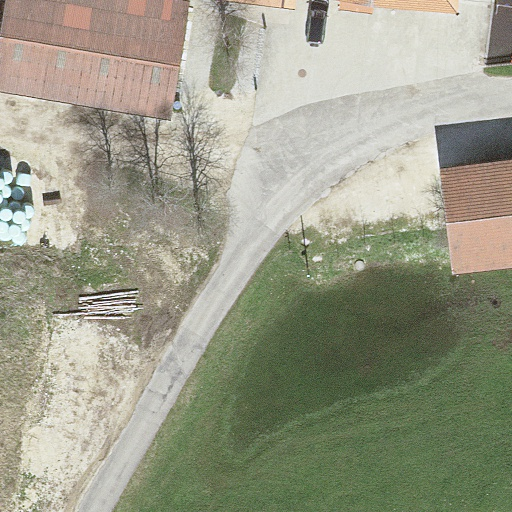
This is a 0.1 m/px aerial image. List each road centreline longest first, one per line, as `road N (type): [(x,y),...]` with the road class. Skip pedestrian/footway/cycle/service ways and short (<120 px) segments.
road 1 (unclassified): [(302,185),(209,308),(94,511)]
road 2 (track): [(0,110),(166,141),(302,185)]
road 3 (unclassified): [(302,185),(380,135),(511,96)]
